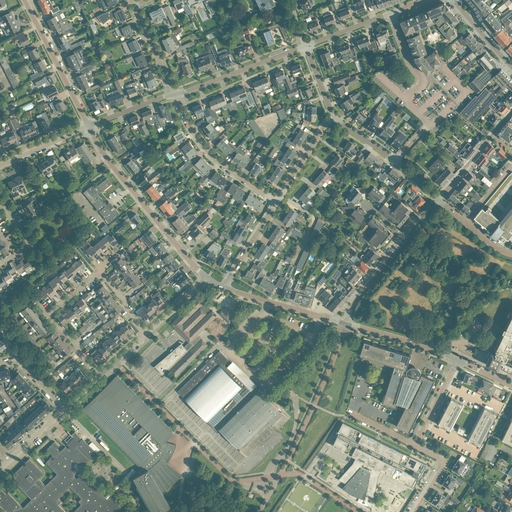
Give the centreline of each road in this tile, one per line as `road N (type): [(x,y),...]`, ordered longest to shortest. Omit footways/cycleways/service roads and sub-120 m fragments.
road 1 (tertiary): [(206,278),(88,126)]
road 2 (residential): [(395,161),(429,122),(407,101),(424,83),(389,13)]
road 3 (residential): [(174,94),(213,157),(276,201)]
road 4 (tertiary): [(88,126),(24,0)]
road 5 (tertiary): [(174,94),(305,45)]
road 6 (tertiary): [(346,322),(225,287)]
